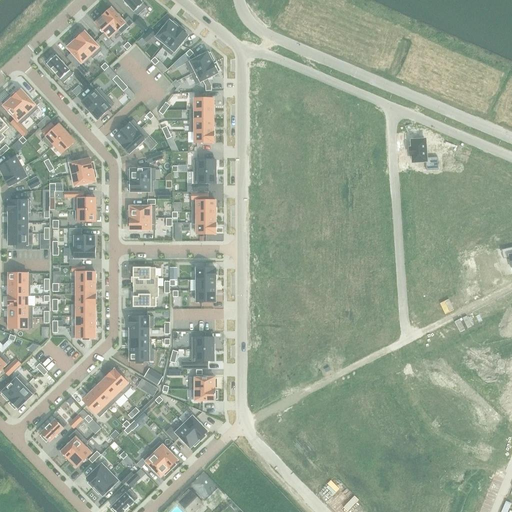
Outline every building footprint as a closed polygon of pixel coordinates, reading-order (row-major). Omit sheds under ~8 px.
[(146,7),(139,0),(122,0),(137,16),(146,7)] [(111,8),(103,15),(117,31),(120,35),(129,27),(133,23),(128,16),(123,21),(111,8)] [(103,16),(95,23),(104,33),(99,37),(108,47),(113,43),(109,39),(117,31),(103,15),(102,16),(103,16)] [(139,18),(134,22),(143,32),(147,27),(139,18)] [(165,44),(180,27),(174,22),(172,24),(169,21),(156,37),(165,44)] [(180,27),(162,48),(171,56),(187,36),(184,33),(185,31),(180,27)] [(151,30),(142,38),(146,42),(155,34),(151,30)] [(92,59),(102,51),(85,32),(81,35),(80,33),(74,38),(90,55),(89,55),(92,59)] [(327,57),(335,39),(324,35),(317,53),(327,57)] [(70,45),(67,48),(76,58),(71,62),(82,74),(87,70),(81,63),(89,55),(90,55),(74,38),(68,43),(70,45)] [(337,62),(345,44),(335,39),(327,57),(337,61),(337,62)] [(347,66),(355,48),(345,44),(337,62),(347,66)] [(392,62),(382,58),(386,48),(378,44),(369,65),(376,68),(373,75),(384,80),(392,62)] [(358,70),(365,52),(355,48),(347,66),(348,66),(358,70)] [(208,52),(185,64),(190,74),(214,62),(213,62),(212,61),(214,60),(210,53),(208,54),(208,52)] [(72,73),(56,56),(54,57),(53,56),(47,61),(48,63),(46,64),(64,83),(73,74),(72,73)] [(406,80),(415,60),(407,57),(403,67),(392,62),(384,80),(396,85),(399,77),(406,80)] [(167,70),(160,62),(155,66),(163,74),(167,70)] [(214,62),(190,74),(196,85),(219,73),(218,71),(220,71),(216,63),(214,64),(214,62)] [(77,68),(72,73),(73,74),(81,83),(86,79),(77,68)] [(435,86),(439,75),(433,72),(431,76),(419,71),(413,85),(410,93),(423,98),(429,83),(435,86)] [(122,81),(117,75),(112,80),(118,86),(122,81)] [(289,92),(289,80),(280,80),(280,77),(274,77),(274,80),(265,80),(265,93),(282,93),(282,100),(293,100),(293,92),(289,92)] [(454,102),(460,89),(448,84),(450,79),(444,77),(439,87),(445,90),(438,105),(451,110),(454,102)] [(181,86),(176,80),(172,84),(177,89),(181,86)] [(128,87),(122,81),(118,86),(123,91),(128,87)] [(485,102),(475,97),(479,87),(471,84),(462,104),(470,107),(466,115),(478,120),(485,102)] [(83,91),(78,86),(72,92),(76,97),(83,91)] [(90,111),(106,96),(98,87),(82,102),(90,111)] [(38,109),(21,90),(18,93),(16,91),(11,96),(29,117),(38,109)] [(29,117),(11,96),(5,101),(6,103),(3,106),(15,118),(20,125),(29,117)] [(98,120),(114,105),(106,96),(90,111),(98,120)] [(500,120),(508,100),(500,96),(496,106),(485,102),(478,120),(489,125),(493,117),(500,120)] [(194,110),(189,110),(213,110),(213,99),(194,99),(194,110)] [(285,119),(285,104),(265,104),(265,119),(285,119)] [(213,110),(189,110),(189,121),(213,121),(213,110)] [(370,124),(369,111),(349,112),(350,124),(339,125),(340,133),(362,132),(361,124),(370,124)] [(511,111),(507,125),(503,132),(511,135),(511,111)] [(0,142),(6,137),(2,134),(9,128),(0,117),(0,142)] [(15,118),(10,123),(19,132),(23,128),(20,125),(15,118)] [(285,133),(285,119),(265,119),(265,133),(285,133)] [(133,120),(114,137),(121,145),(121,146),(141,128),(133,120)] [(213,121),(189,121),(189,132),(213,132),(213,121)] [(54,145),(66,133),(58,124),(45,136),(42,139),(50,149),(54,145)] [(141,128),(121,146),(129,154),(143,141),(151,150),(156,145),(148,137),(141,128)] [(213,132),(189,132),(194,132),(194,143),(213,143),(213,132)] [(372,151),(371,138),(362,139),(362,132),(340,133),(341,141),(351,141),(352,152),(372,151)] [(62,154),(74,142),(66,133),(54,145),(62,154)] [(285,148),(285,133),(265,133),(265,148),(285,148)] [(411,148),(409,148),(410,156),(412,155),(412,162),(426,161),(426,171),(438,170),(437,157),(426,158),(425,139),(422,140),(422,138),(413,138),(414,140),(411,140),(411,148)] [(285,162),(285,148),(265,148),(265,162),(285,162)] [(372,163),(372,151),(352,152),(353,164),(342,164),(343,173),(365,172),(364,164),(372,163)] [(160,152),(146,156),(149,163),(163,159),(160,152)] [(3,177),(22,167),(17,157),(9,162),(9,161),(6,163),(0,166),(0,170),(3,177)] [(95,170),(93,162),(91,163),(90,159),(70,163),(72,175),(95,170)] [(215,160),(193,160),(193,172),(215,172),(215,160)] [(285,177),(285,162),(265,162),(265,177),(285,177)] [(477,171),(474,177),(474,190),(481,193),(486,181),(505,188),(511,173),(504,170),(503,170),(492,166),(488,176),(477,171)] [(22,167),(3,177),(9,187),(17,183),(19,181),(28,177),(22,167)] [(155,181),(155,169),(130,169),(130,170),(128,170),(128,179),(130,179),(130,180),(129,180),(129,181),(153,180),(153,181),(155,181)] [(95,182),(94,178),(96,177),(95,170),(72,175),(74,186),(95,182)] [(193,184),(187,184),(187,192),(191,192),(208,192),(208,184),(215,184),(215,172),(193,172),(193,184)] [(431,196),(430,184),(441,184),(441,175),(419,176),(419,184),(411,184),(412,197),(431,196)] [(37,177),(26,183),(30,191),(41,185),(37,177)] [(153,192),(153,181),(153,180),(129,181),(129,182),(127,182),(127,190),(129,190),(129,192),(153,192)] [(208,192),(191,192),(191,201),(191,212),(215,212),(215,201),(208,201),(208,192)] [(432,210),(431,196),(412,197),(413,211),(432,210)] [(95,210),(95,198),(83,198),(73,198),(73,210),(75,210),(95,210)] [(8,212),(30,212),(30,201),(8,201),(8,212)] [(155,218),(155,206),(130,206),(130,211),(127,211),(127,218),(155,218)] [(95,222),(95,210),(75,210),(75,222),(95,222)] [(433,224),(432,210),(413,211),(413,226),(433,224)] [(30,213),(30,212),(8,212),(8,223),(28,223),(28,213),(30,213)] [(215,212),(191,212),(191,223),(215,223),(215,212)] [(285,224),(285,212),(266,212),(266,224),(285,224)] [(155,230),(155,218),(127,218),(127,226),(130,226),(130,230),(155,230)] [(376,232),(375,221),(356,222),(357,234),(377,232),(376,232)] [(28,233),(28,223),(8,223),(8,234),(32,234),(32,233),(28,233)] [(215,223),(191,223),(196,223),(196,234),(215,234),(215,223)] [(285,234),(285,224),(266,224),(266,234),(285,234)] [(434,236),(433,224),(413,226),(414,238),(423,238),(423,245),(445,244),(444,235),(434,236)] [(377,243),(377,232),(357,234),(358,244),(377,243)] [(32,245),(32,234),(8,234),(8,245),(32,245)] [(285,245),(285,234),(266,234),(266,245),(265,245),(285,245)] [(95,247),(95,236),(69,236),(69,247),(95,247)] [(378,254),(377,244),(377,243),(358,244),(358,255),(378,254)] [(285,256),(285,245),(265,245),(265,256),(285,256)] [(95,259),(95,247),(69,247),(69,259),(95,259)] [(511,247),(501,250),(503,258),(509,257),(511,269),(511,247)] [(436,272),(435,260),(446,259),(446,251),(424,252),(424,260),(416,260),(417,273),(436,272)] [(378,265),(378,254),(358,255),(359,266),(378,265)] [(285,267),(285,256),(265,256),(265,257),(266,257),(266,267),(285,267)] [(379,275),(378,265),(359,266),(360,277),(380,275),(379,275)] [(158,287),(158,277),(156,277),(156,267),(133,267),(133,287),(158,287)] [(215,280),(215,268),(196,268),(196,280),(215,280)] [(95,283),(95,272),(85,272),(76,272),(76,283),(76,284),(95,283)] [(437,283),(436,272),(417,273),(417,285),(426,285),(426,292),(448,291),(448,282),(437,283)] [(8,273),(8,285),(32,285),(32,274),(8,273)] [(380,286),(380,275),(360,277),(360,288),(380,286)] [(285,296),(285,285),(296,285),(296,276),(274,276),(274,284),(265,284),(265,296),(285,296)] [(215,280),(196,280),(196,291),(215,291),(215,280)] [(95,294),(95,283),(76,284),(76,283),(71,283),(71,295),(76,295),(76,294),(95,294)] [(32,285),(8,285),(8,296),(30,296),(30,285),(32,285)] [(380,298),(380,287),(380,286),(360,288),(361,299),(380,298)] [(156,307),(156,298),(158,298),(158,287),(133,287),(133,307),(156,307)] [(215,291),(196,291),(196,302),(215,302),(215,291)] [(439,312),(438,300),(449,299),(448,291),(426,292),(427,299),(418,300),(419,313),(439,312)] [(95,305),(95,294),(76,294),(76,295),(76,305),(95,305)] [(30,296),(8,296),(8,306),(32,306),(28,306),(28,296),(30,296)] [(285,311),(285,296),(265,296),(265,311),(285,311)] [(95,316),(95,305),(76,305),(71,305),(71,316),(76,316),(95,316)] [(32,317),(32,306),(8,306),(8,317),(32,317)] [(379,329),(376,316),(368,318),(367,310),(345,315),(347,323),(357,321),(360,333),(379,329)] [(285,325),(285,311),(265,311),(265,325),(285,325)] [(95,327),(95,316),(76,316),(76,326),(76,327),(95,327)] [(32,329),(32,317),(8,317),(8,329),(32,329)] [(154,329),(154,317),(129,317),(129,328),(149,328),(149,329),(154,329)] [(285,340),(285,325),(265,325),(265,340),(285,340)] [(95,338),(95,327),(76,327),(76,326),(71,326),(71,338),(82,338),(82,340),(89,340),(89,338),(95,338)] [(149,338),(149,329),(149,328),(129,328),(129,339),(149,339),(149,338)] [(478,328),(473,331),(475,336),(481,334),(478,328)] [(442,333),(425,350),(435,359),(441,353),(446,358),(459,344),(460,345),(462,343),(455,337),(451,341),(442,333)] [(213,337),(191,338),(191,349),(213,349),(213,337)] [(151,349),(151,338),(149,338),(149,339),(129,339),(129,350),(151,350),(151,349)] [(285,351),(285,340),(265,340),(265,352),(274,352),(274,360),(296,360),(296,351),(285,351)] [(459,344),(446,358),(456,368),(470,354),(460,345),(459,344)] [(40,348),(33,346),(28,351),(33,355),(40,348)] [(154,361),(154,349),(151,349),(151,350),(129,350),(129,361),(135,361),(135,363),(143,363),(143,361),(154,361)] [(191,361),(182,361),(182,369),(207,369),(207,361),(213,361),(213,349),(191,349),(191,361)] [(0,371),(10,362),(2,353),(0,354),(0,371)] [(470,354),(456,368),(467,378),(480,364),(470,354)] [(4,371),(9,376),(20,364),(15,360),(4,371)] [(392,362),(370,373),(376,383),(370,386),(374,394),(377,393),(376,392),(394,384),(391,377),(398,373),(392,362)] [(480,364),(467,378),(477,388),(490,374),(480,364)] [(289,385),(289,372),(293,372),(293,365),(282,365),(282,371),(265,371),(265,385),(274,385),(274,387),(280,387),(280,385),(289,385)] [(131,387),(114,369),(106,377),(120,391),(119,391),(123,395),(131,387)] [(149,369),(144,377),(157,385),(162,377),(149,369)] [(9,401),(28,383),(19,374),(1,392),(2,393),(1,395),(7,401),(8,399),(9,400),(8,401),(9,401)] [(490,374),(477,388),(487,398),(501,384),(500,384),(490,374)] [(112,398),(119,391),(120,391),(106,377),(98,385),(112,399),(112,398)] [(215,377),(189,377),(189,389),(215,389),(215,387),(216,387),(216,379),(215,379),(215,377)] [(158,390),(142,381),(137,389),(153,398),(158,390)] [(501,384),(487,398),(498,408),(511,393),(511,391),(502,382),(500,384),(501,384)] [(36,392),(28,383),(9,401),(10,402),(9,403),(15,409),(16,408),(17,410),(36,392)] [(394,384),(376,392),(377,393),(383,405),(400,396),(394,384)] [(116,402),(112,398),(112,399),(98,385),(91,392),(107,410),(116,402)] [(215,389),(189,389),(189,390),(194,390),(194,401),(215,401),(215,399),(217,399),(217,391),(215,391),(215,389)] [(107,410),(91,392),(82,400),(99,417),(107,410)] [(503,413),(497,419),(506,428),(511,422),(511,393),(498,408),(503,413)] [(383,405),(378,407),(385,421),(387,420),(387,419),(407,409),(400,396),(383,405)] [(335,405),(331,409),(335,413),(340,409),(335,405)] [(347,407),(345,410),(350,416),(353,413),(347,407)] [(335,413),(333,415),(336,418),(342,412),(340,409),(335,413)] [(407,409),(387,419),(387,420),(394,432),(413,422),(407,409)] [(78,415),(69,424),(74,429),(83,420),(78,415)] [(191,415),(182,423),(200,441),(205,436),(204,434),(207,431),(191,415)] [(49,442),(67,425),(58,416),(40,433),(41,435),(40,436),(46,442),(47,441),(49,442)] [(348,418),(341,424),(346,428),(352,422),(348,418)] [(134,421),(128,426),(132,430),(138,425),(134,421)] [(352,422),(346,428),(348,431),(355,425),(352,422)] [(413,422),(394,432),(400,445),(420,435),(413,422)] [(171,427),(165,432),(175,442),(180,437),(190,448),(193,445),(194,446),(200,441),(182,423),(174,431),(171,427)] [(362,423),(359,425),(365,432),(368,429),(362,423)] [(293,433),(289,437),(297,445),(311,432),(310,431),(303,424),(298,428),(296,427),(291,432),(293,433)] [(311,432),(297,445),(304,453),(321,436),(314,428),(310,431),(311,432)] [(368,429),(365,432),(371,438),(374,435),(368,429)] [(68,460),(87,441),(76,430),(68,437),(72,440),(60,451),(68,460)] [(119,436),(116,432),(110,438),(114,441),(119,436)] [(364,434),(361,437),(367,443),(370,441),(364,434)] [(321,436),(304,453),(312,461),(329,444),(321,436)] [(86,443),(87,442),(87,441),(68,460),(69,460),(76,468),(93,451),(86,443)] [(426,441),(416,461),(429,467),(430,467),(439,447),(426,441)] [(159,442),(151,450),(170,470),(176,465),(174,463),(177,460),(159,442)] [(329,444),(312,461),(319,469),(337,452),(329,444)] [(429,467),(428,469),(442,475),(452,453),(439,447),(430,467),(429,467)] [(388,449),(385,452),(391,458),(394,455),(388,449)] [(151,450),(142,458),(160,476),(163,473),(165,475),(170,470),(151,450)] [(97,451),(88,459),(92,463),(101,455),(97,451)] [(119,455),(123,459),(127,455),(123,451),(119,455)] [(385,452),(382,454),(388,461),(391,458),(385,452)] [(452,453),(442,475),(455,482),(458,477),(457,477),(465,459),(452,453)] [(391,458),(388,461),(394,467),(397,464),(391,458)] [(465,459),(457,477),(458,477),(470,483),(478,465),(465,459)] [(93,488),(109,472),(105,468),(108,465),(104,461),(86,478),(89,481),(87,483),(93,488)] [(345,461),(328,477),(335,486),(336,486),(353,469),(345,461)] [(470,483),(469,485),(477,489),(481,479),(492,484),(500,466),(488,461),(485,468),(478,465),(470,483)] [(335,486),(344,495),(362,478),(353,469),(336,486),(335,486)] [(129,470),(119,479),(124,484),(134,475),(129,470)] [(118,481),(109,472),(93,488),(98,494),(100,492),(103,495),(118,481)] [(123,485),(128,490),(129,489),(138,481),(133,476),(123,485)] [(405,477),(399,483),(402,486),(408,480),(405,477)] [(416,478),(413,481),(419,487),(422,484),(416,478)] [(408,480),(402,486),(405,489),(411,483),(408,480)] [(422,484),(419,487),(425,493),(429,489),(423,483),(422,484)] [(370,486),(352,503),(360,511),(374,498),(378,495),(370,486)] [(123,511),(138,498),(129,489),(128,490),(111,507),(112,508),(111,509),(113,511),(123,511)] [(191,492),(185,498),(196,509),(202,503),(191,492)] [(420,493),(414,499),(417,502),(423,496),(420,493)] [(423,496),(417,502),(420,504),(426,498),(423,496)] [(436,503),(444,506),(445,503),(446,501),(438,497),(436,503)] [(374,498),(360,511),(374,511),(382,506),(381,505),(374,498)] [(382,506),(374,511),(391,511),(393,510),(385,502),(381,505),(382,506)]
